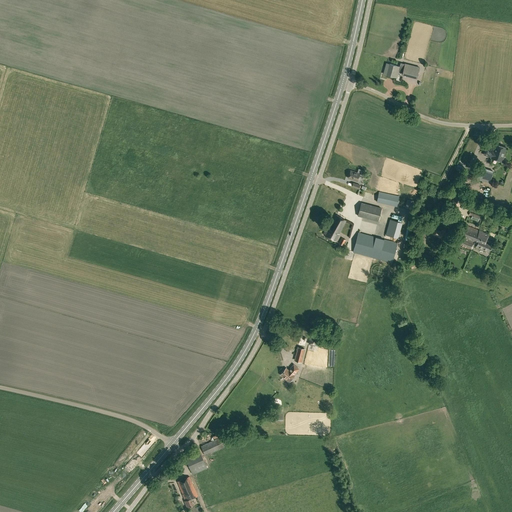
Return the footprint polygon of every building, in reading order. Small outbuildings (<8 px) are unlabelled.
[(387,69),(385,74),(386,74),(386,75),(387,75),(394,77),(397,77),(399,69),(399,67),(397,66),(389,64),(386,63),(385,67),(388,68),(388,69),(387,69)] [(419,67),(400,63),(399,67),(399,69),(413,73),(412,74),(417,75),(419,67)] [(504,156),(503,156),(506,147),(496,144),(494,150),(486,148),(484,154),(492,157),(491,158),(502,161),(504,156)] [(458,164),(455,169),(462,172),(465,167),(458,164)] [(490,182),(493,171),(479,166),(475,176),(479,177),(479,179),(490,182)] [(357,181),(360,173),(350,170),(348,178),(357,181)] [(399,196),(379,192),(377,202),(397,206),(399,196)] [(461,203),(462,200),(461,197),(459,196),(457,196),(455,196),(454,196),(453,197),(452,199),(448,206),(456,210),(461,203)] [(378,221),(381,208),(361,203),(358,215),(378,221)] [(470,212),(469,215),(472,216),(471,218),(478,221),(480,216),(473,213),(470,212)] [(339,234),(346,220),(336,214),(328,228),(328,227),(324,235),(336,241),(339,234)] [(489,252),(492,245),(485,242),(488,234),(464,224),(456,243),(471,249),(474,244),(476,245),(475,246),(489,252)] [(362,231),(377,234),(379,229),(363,226),(362,231)] [(440,243),(445,231),(441,229),(441,231),(434,228),(431,235),(422,256),(433,260),(433,258),(432,257),(433,254),(435,255),(439,246),(437,245),(438,242),(440,243)] [(392,262),(397,243),(358,232),(353,252),(392,262)] [(315,346),(317,339),(310,337),(308,344),(315,346)] [(302,362),(305,348),(297,346),(294,360),(302,362)] [(293,375),(298,369),(294,364),(288,370),(286,368),(281,374),(289,381),(294,375),(293,375)] [(205,455),(223,446),(219,437),(201,446),(205,455)] [(192,474),(207,467),(199,449),(185,456),(192,474)] [(185,501),(188,507),(194,504),(191,498),(193,497),(198,495),(189,476),(177,481),(186,500),(185,501)]
